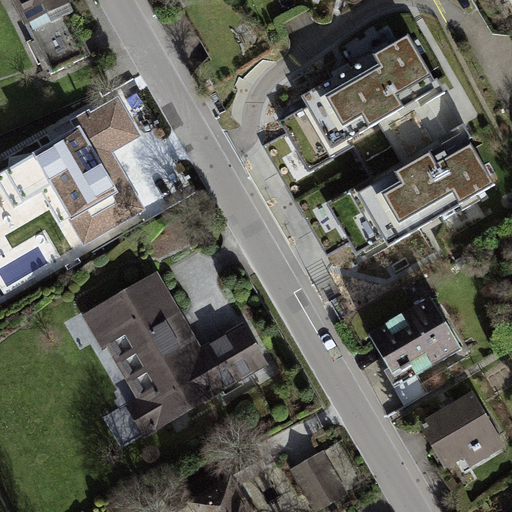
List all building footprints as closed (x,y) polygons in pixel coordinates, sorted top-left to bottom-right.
[(64,0),(7,0),(26,34),(31,32),(52,78),(86,62),(63,17),(71,13),(64,0)] [(307,105),(277,121),(307,173),(352,147),(348,139),(440,86),(408,32),(301,94),(307,105)] [(83,124),(5,166),(22,196),(51,181),(85,244),(151,206),(119,146),(146,131),(125,92),(79,117),(83,124)] [(326,203),(356,255),(386,238),(392,249),(499,187),(468,133),(376,186),(371,178),(326,203)] [(156,276),(79,316),(98,354),(105,349),(133,402),(124,408),(141,441),(266,367),(242,325),(198,349),(156,276)] [(432,301),(368,336),(405,405),(428,392),(419,375),(462,352),(432,301)] [(473,393),(418,425),(444,471),(460,461),(466,472),(506,450),(473,393)] [(201,488),(161,510),(161,511),(248,511),(234,487),(265,470),(255,453),(218,473),(223,482),(204,493),(201,488)] [(314,458),(290,473),(312,511),(319,511),(339,501),(314,458)]
